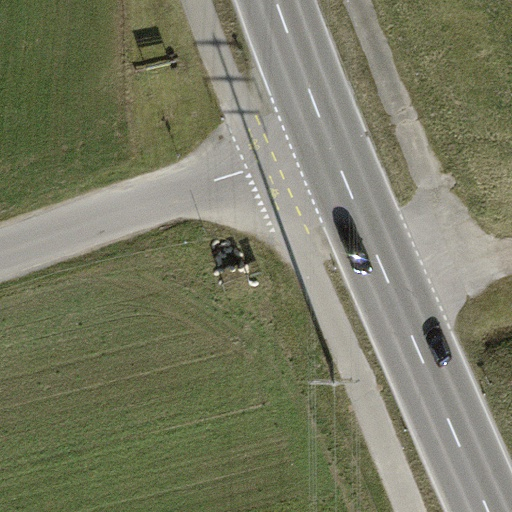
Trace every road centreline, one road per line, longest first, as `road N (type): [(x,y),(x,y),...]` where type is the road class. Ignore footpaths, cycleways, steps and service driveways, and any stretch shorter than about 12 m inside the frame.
road 1 (secondary): [(487,511),(329,143)]
road 2 (unclassified): [(329,143),(0,248)]
road 3 (track): [(471,264),(356,0)]
road 4 (secondary): [(329,143),(275,0)]
